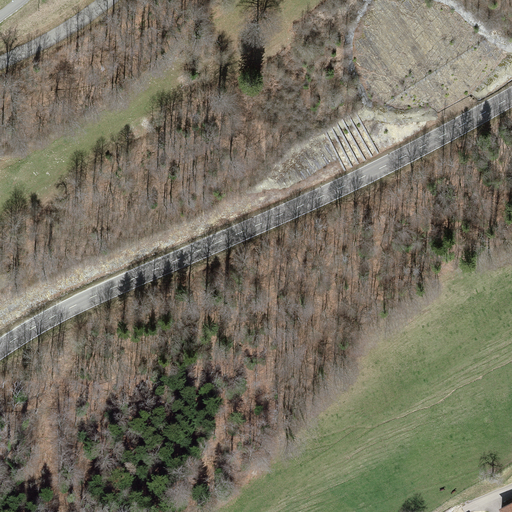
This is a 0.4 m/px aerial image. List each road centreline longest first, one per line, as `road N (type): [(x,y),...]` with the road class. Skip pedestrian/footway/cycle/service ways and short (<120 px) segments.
road 1 (primary): [(511,95),(380,168),(0,347)]
road 2 (secondary): [(0,62),(108,0)]
